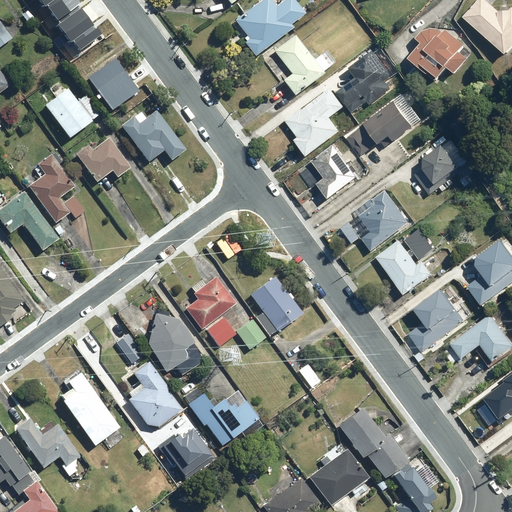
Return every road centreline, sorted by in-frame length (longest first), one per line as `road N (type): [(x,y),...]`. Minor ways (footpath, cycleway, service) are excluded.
road 1 (residential): [(472,511),(471,475),(252,182)]
road 2 (residential): [(0,365),(252,182)]
road 3 (residential): [(252,182),(117,0)]
